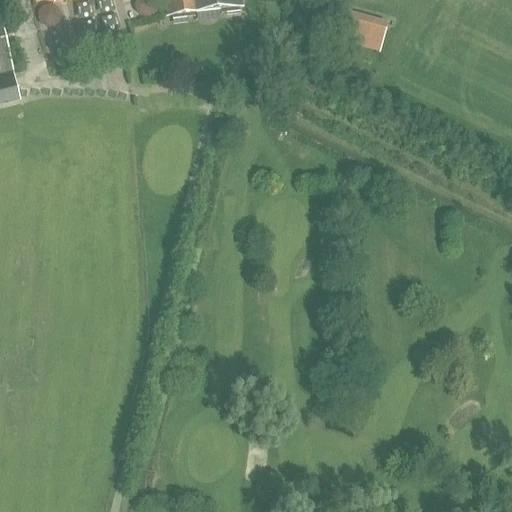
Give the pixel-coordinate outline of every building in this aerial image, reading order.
[(53,0),(54,1),(57,0),(166,0),(169,17),(242,9),(241,0),(53,0)] [(135,6),(135,8),(135,10),(135,12),(136,13),(137,15),(139,16),(140,18),(142,18),(144,19),(146,19),(148,19),(150,18),(152,18),(153,16),(154,16),(155,15),(156,13),(157,12),(157,10),(157,8),(157,6),(157,4),(156,2),(155,0),(154,0),(137,0),(136,2),(135,4),(135,6)] [(37,19),(37,20),(37,21),(38,21),(38,22),(38,23),(38,24),(39,24),(39,25),(40,26),(40,27),(41,27),(41,28),(42,28),(43,28),(43,29),(44,29),(45,29),(45,30),(46,30),(47,30),(48,30),(49,30),(50,30),(51,30),(52,30),(53,29),(54,29),(55,28),(56,28),(56,27),(57,27),(57,26),(58,26),(58,25),(59,25),(59,24),(59,23),(60,22),(60,21),(60,20),(60,19),(60,18),(60,17),(60,16),(60,15),(59,15),(59,14),(59,13),(58,13),(58,12),(58,11),(57,11),(57,10),(56,10),(56,9),(55,9),(54,9),(54,8),(53,8),(52,8),(51,8),(51,7),(50,7),(49,7),(48,7),(47,7),(46,7),(46,8),(45,8),(44,8),(43,8),(43,9),(42,9),(42,10),(41,10),(40,11),(40,12),(39,12),(39,13),(38,13),(38,14),(38,15),(38,16),(37,16),(37,17),(37,18),(37,19)] [(309,32),(327,36),(332,20),(313,17),(309,32)] [(365,52),(379,55),(387,26),(374,22),(365,52)] [(0,108),(18,104),(0,26),(0,108)]
